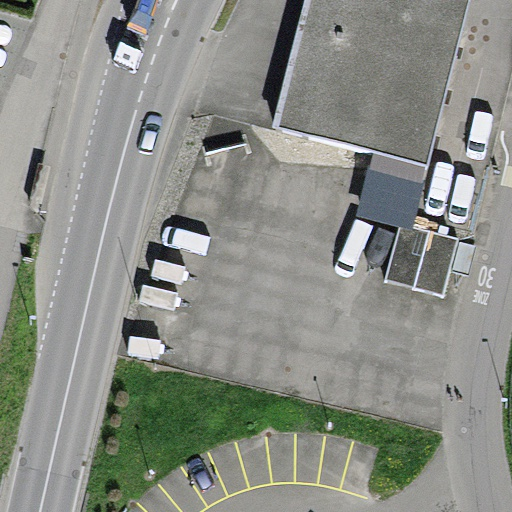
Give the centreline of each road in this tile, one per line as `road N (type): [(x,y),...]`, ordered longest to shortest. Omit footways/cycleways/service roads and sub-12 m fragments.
road 1 (primary): [(44,511),(109,203),(176,0)]
road 2 (residential): [(511,254),(479,393),(476,436),(492,511)]
road 3 (residential): [(68,0),(0,211)]
